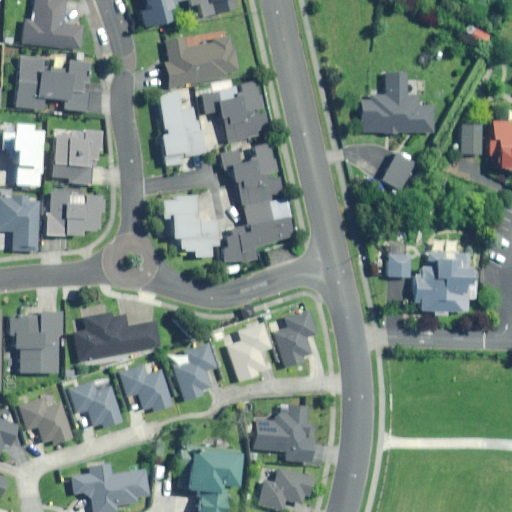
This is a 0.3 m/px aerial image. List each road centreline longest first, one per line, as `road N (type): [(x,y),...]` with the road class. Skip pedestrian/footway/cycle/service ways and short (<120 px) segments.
road 1 (tertiary): [(339,263),(275,0)]
road 2 (tertiary): [(342,511),(360,439),(360,390),(339,263)]
road 3 (residential): [(339,263),(226,294),(191,291),(148,271)]
road 4 (residential): [(104,0),(124,71),(132,191)]
